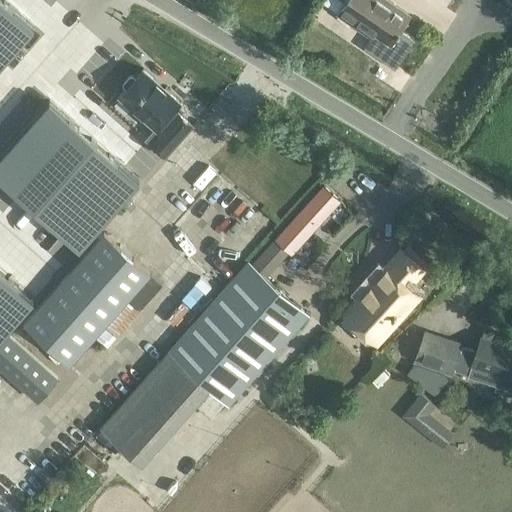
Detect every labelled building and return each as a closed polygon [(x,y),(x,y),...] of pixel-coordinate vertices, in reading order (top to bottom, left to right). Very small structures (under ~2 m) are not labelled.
[(347,0),(338,14),(353,25),(357,19),(375,32),(365,46),(395,67),(414,40),(400,30),(410,15),(387,0),(347,0)] [(182,103),(145,70),(137,79),(134,76),(131,77),(125,83),(126,86),(128,89),(121,97),(158,130),(148,140),(167,157),(194,126),(176,110),(182,103)] [(55,126),(0,186),(0,200),(72,263),(133,194),(55,126)] [(324,186),(276,239),(292,254),(340,200),(324,186)] [(340,200),(330,216),(341,223),(351,207),(340,200)] [(71,365),(96,337),(108,347),(139,312),(127,302),(151,275),(104,232),(23,323),(71,365)] [(426,269),(405,250),(367,292),(368,294),(353,311),(364,321),(359,326),(376,341),(396,320),(397,321),(420,295),(410,286),(426,269)] [(172,352),(170,349),(112,415),(149,447),(206,383),(230,405),(309,314),(250,262),(200,319),(172,352)] [(0,268),(0,343),(9,334),(37,301),(0,268)] [(454,369),(511,389),(511,345),(497,341),(496,346),(481,340),(476,354),(462,349),(463,345),(427,333),(417,361),(453,373),(454,369)] [(9,334),(0,343),(0,366),(40,402),(60,379),(9,334)] [(413,395),(396,380),(390,388),(406,402),(413,395)] [(421,393),(402,416),(443,448),(456,433),(431,413),(437,405),(421,393)]
